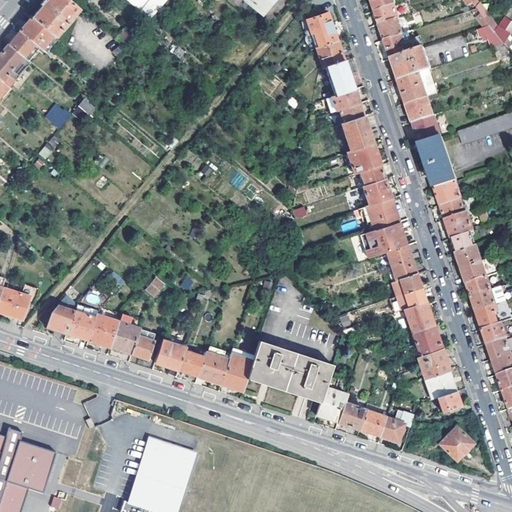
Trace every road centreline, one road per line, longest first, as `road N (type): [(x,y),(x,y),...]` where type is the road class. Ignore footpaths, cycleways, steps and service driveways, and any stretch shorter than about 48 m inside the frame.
road 1 (residential): [(346,0),(499,449),(510,486),(504,503)]
road 2 (tertiary): [(504,503),(0,336)]
road 3 (track): [(302,0),(25,332)]
